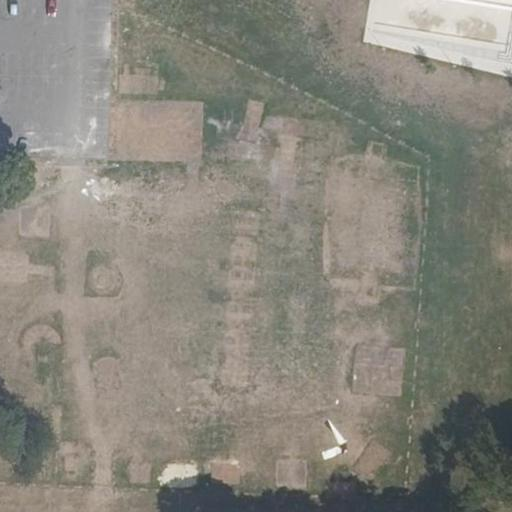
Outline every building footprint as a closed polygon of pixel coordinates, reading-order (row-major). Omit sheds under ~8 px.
[(121,0),(122,36),(264,37),(264,6),(208,6),(208,0),(121,0)] [(389,0),(499,15),(501,0),(389,0)] [(390,24),(346,23),(345,46),(365,47),(365,66),(398,67),(399,31),(390,31),(390,24)] [(151,84),(152,62),(132,61),(131,83),(151,84)] [(147,90),(113,89),(111,165),(145,166),(147,90)] [(232,240),(414,272),(439,131),(251,98),(249,113),(258,124),(260,122),(272,138),(282,140),(279,155),(262,168),(271,179),(264,178),(251,161),(248,181),(235,179),(217,193),(230,196),(216,206),(231,209),(222,216),(235,218),(232,240)]
